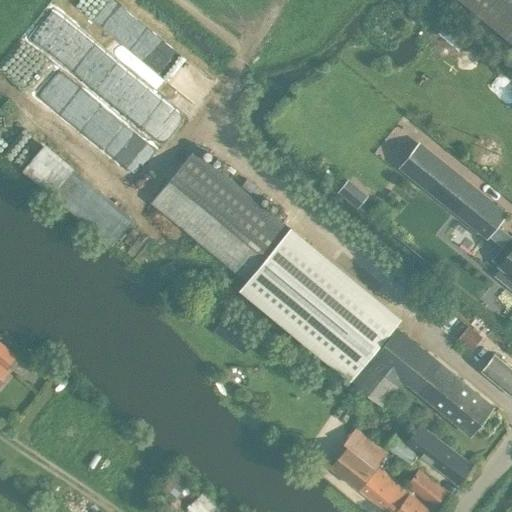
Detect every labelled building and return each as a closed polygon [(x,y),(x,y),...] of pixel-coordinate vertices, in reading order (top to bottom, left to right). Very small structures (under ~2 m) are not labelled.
[(511,0),(462,0),(508,37),(511,40),(511,0)] [(420,143),(400,167),(488,237),(507,213),(420,143)] [(153,202),(248,280),(290,228),(194,151),(153,202)] [(349,178),(338,191),(350,201),(358,208),(369,194),(349,178)] [(248,280),(241,289),(351,379),(402,316),(292,226),(290,228),(248,280)] [(511,235),(493,259),(500,264),(500,265),(502,267),(496,275),(509,286),(511,281),(511,235)] [(228,310),(219,323),(250,345),(259,332),(228,310)] [(458,340),(472,351),(483,336),(469,325),(458,340)] [(353,381),(372,396),(385,406),(406,380),(471,434),(494,405),(397,326),(353,381)] [(0,382),(13,369),(9,366),(18,355),(0,339),(0,382)] [(511,368),(494,354),(482,370),(511,394),(511,368)] [(411,464),(419,452),(458,482),(472,464),(420,424),(406,441),(394,432),(385,445),(411,464)] [(332,466),(360,488),(389,511),(428,511),(430,510),(405,489),(405,488),(377,466),(388,453),(356,427),(344,442),(349,446),(332,466)] [(393,465),(407,474),(413,467),(399,457),(393,465)] [(408,484),(435,506),(447,490),(420,469),(408,484)] [(204,488),(187,510),(188,511),(189,511),(213,511),(220,504),(222,502),(204,488)]
